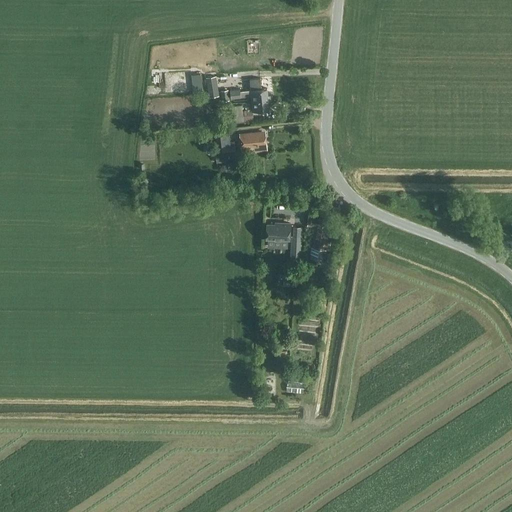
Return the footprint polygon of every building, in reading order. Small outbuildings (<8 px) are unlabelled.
[(203,92),(201,74),(192,75),(194,93),(203,92)] [(220,96),(216,76),(206,78),(209,98),(220,96)] [(261,89),(260,78),(250,79),(251,90),(240,91),(240,89),(230,90),(231,99),(251,97),(252,101),(271,99),(270,96),(268,96),(267,88),(261,89)] [(230,101),(228,89),(221,90),(223,102),(230,101)] [(253,112),(269,110),(268,103),(271,102),(271,99),(252,101),(253,112)] [(242,105),(228,106),(230,122),(244,121),(244,122),(254,121),(252,110),(242,111),(242,105)] [(260,133),(239,135),(241,154),(267,151),(265,135),(260,136),(260,133)] [(235,141),(230,142),(230,135),(218,136),(219,150),(222,150),(223,152),(235,151),(235,141)] [(229,162),(228,152),(216,153),(217,163),(229,162)] [(310,212),(307,227),(314,228),(311,247),(310,256),(311,256),(311,258),(326,259),(327,250),(330,250),(331,241),(327,240),(328,235),(332,235),(335,217),(317,214),(317,213),(310,212)] [(281,225),(267,224),(266,238),(290,239),(291,224),(281,223),(281,225)] [(303,237),(292,236),(291,256),(302,257),(303,237)] [(280,275),(279,283),(290,285),(291,276),(280,275)] [(328,295),(315,293),(314,297),(310,297),(308,309),(325,311),(328,295)] [(276,360),(287,361),(287,351),(277,350),(276,360)] [(287,377),(286,392),(304,394),(305,378),(287,377)]
